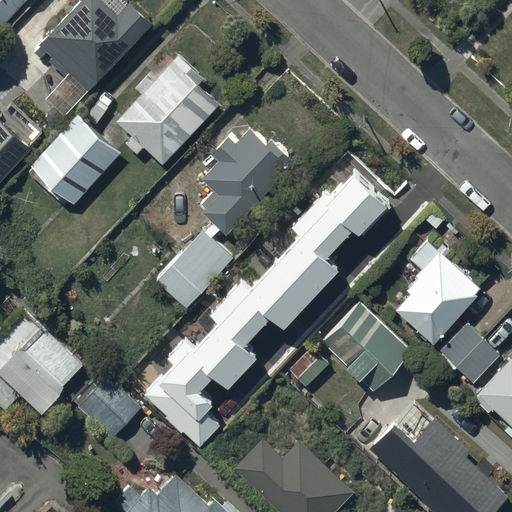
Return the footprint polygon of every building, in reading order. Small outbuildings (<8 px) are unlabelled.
[(0,0),(0,23),(1,24),(22,0),(0,0)] [(92,83),(153,17),(134,0),(125,0),(118,7),(110,0),(76,0),(35,45),(41,51),(48,45),(53,50),(49,54),(67,70),(72,65),(92,83)] [(144,89),(117,116),(133,131),(127,137),(139,148),(146,141),(165,159),(222,100),(200,78),(204,74),(180,50),(158,73),(151,67),(137,82),(144,89)] [(122,147),(80,110),(29,166),(72,204),(122,147)] [(0,176),(31,142),(0,113),(0,176)] [(206,226),(159,276),(189,304),(239,251),(218,231),(222,228),(227,233),(298,158),(272,134),(266,139),(250,124),(236,139),(230,133),(213,151),(220,157),(203,176),(215,187),(201,201),(206,206),(203,208),(215,219),(207,227),(206,226)] [(323,173),(254,247),(271,263),(265,268),(282,284),(287,278),(304,294),(374,220),(323,173)] [(481,285),(428,236),(425,239),(410,256),(425,270),(423,272),(425,274),(399,301),(435,335),(481,285)] [(374,389),(413,349),(359,299),(321,339),(374,389)] [(266,386),(318,336),(288,304),(245,345),(266,366),(256,376),(266,386)] [(21,309),(0,332),(0,402),(5,407),(23,387),(42,404),(84,359),(42,321),(38,325),(21,309)] [(475,380),(501,351),(468,321),(443,348),(444,350),(435,360),(450,373),(458,364),(475,380)] [(511,353),(473,395),(489,409),(493,405),(511,421),(511,353)] [(141,404),(104,369),(76,399),(113,434),(141,404)] [(416,397),(370,444),(422,493),(419,496),(435,511),(437,511),(439,510),(441,511),(492,511),(509,494),(466,453),(470,449),(416,397)] [(337,511),(333,508),(353,487),(299,438),(282,455),(261,435),(232,467),(280,511),(337,511)] [(122,506),(119,510),(120,511),(232,511),(237,508),(224,495),(217,502),(211,496),(205,502),(172,470),(153,491),(145,483),(137,492),(126,481),(112,496),(122,506)]
